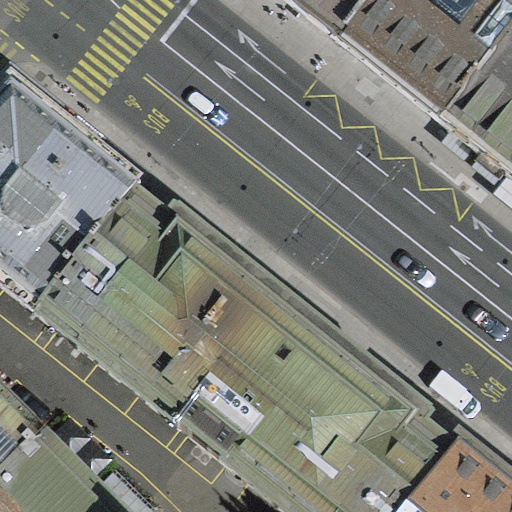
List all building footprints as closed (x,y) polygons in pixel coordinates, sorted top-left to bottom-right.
[(284,0),(343,46),(380,0),(284,0)] [(444,126),(511,41),(511,0),(380,0),(343,46),(401,92),(444,126)] [(511,41),(444,126),(511,178),(511,41)] [(0,104),(0,286),(39,318),(136,195),(140,189),(88,150),(14,90),(0,104)] [(39,318),(282,511),(414,511),(462,456),(422,424),(425,419),(314,330),(179,222),(174,226),(136,195),(39,318)] [(0,392),(0,485),(46,439),(0,392)] [(121,511),(46,439),(0,485),(0,511),(121,511)] [(511,511),(511,488),(465,451),(462,456),(414,511),(511,511)]
